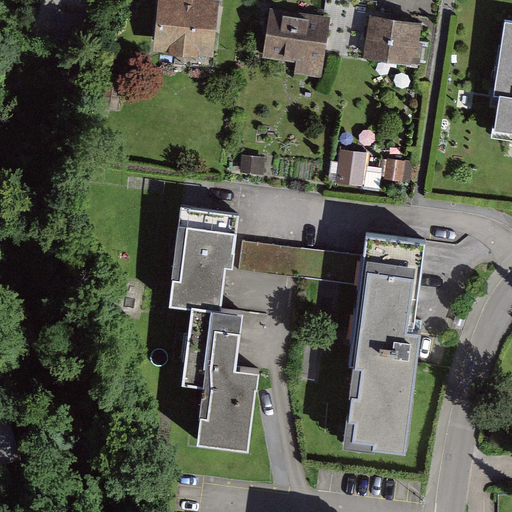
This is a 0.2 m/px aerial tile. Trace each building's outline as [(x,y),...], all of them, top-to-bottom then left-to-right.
[(209,55),(213,6),(153,2),(150,51),(209,55)] [(322,69),(330,22),(273,12),(265,59),(322,69)] [(412,63),(415,24),(366,19),(362,58),(412,63)] [(511,21),(502,20),(484,132),(511,136),(511,21)] [(382,185),(387,152),(339,145),(334,179),(382,185)] [(407,185),(409,164),(388,161),(386,183),(407,185)] [(228,310),(241,213),(185,207),(172,303),(189,305),(228,310)] [(414,329),(424,241),(366,234),(364,255),(360,284),(351,365),(356,366),(347,444),(409,452),(423,330),(414,329)] [(360,284),(364,255),(246,240),(241,270),(360,284)] [(228,310),(189,305),(178,381),(193,384),(186,435),(234,442),(245,370),(230,368),(238,312),(228,310)]
